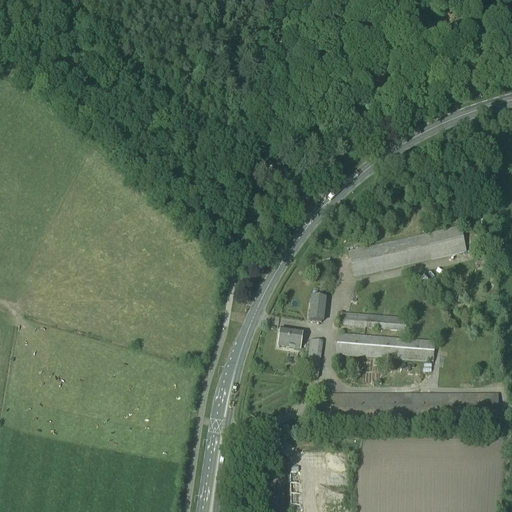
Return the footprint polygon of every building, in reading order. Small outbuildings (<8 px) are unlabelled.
[(460,229),(349,254),(354,278),(466,253),(460,229)] [(449,266),(445,269),(450,277),(455,274),(449,266)] [(321,324),(324,299),(312,297),(309,322),(321,324)] [(406,319),(339,314),(338,328),(405,333),(406,319)] [(300,351),(302,332),(280,329),(278,347),(300,351)] [(433,364),(435,343),(336,335),(335,356),(433,364)] [(317,380),(322,343),(310,341),(305,378),(317,380)] [(407,396),(316,396),(316,420),(407,420),(497,420),(497,396),(407,396)]
